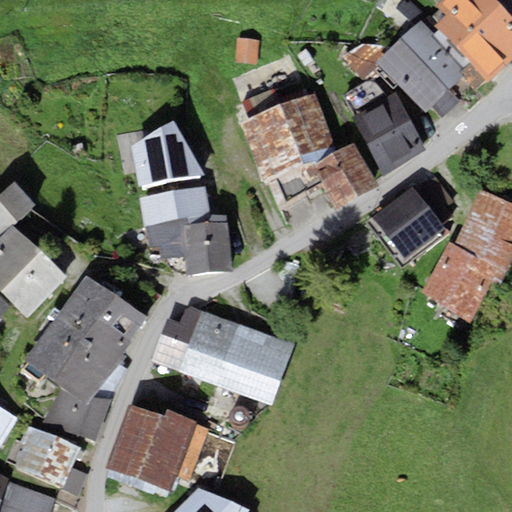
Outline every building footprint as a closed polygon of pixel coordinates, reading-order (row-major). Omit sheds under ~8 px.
[(403,0),(402,0),(395,8),(408,20),(416,12),(403,0)] [(451,10),(434,26),(485,79),(487,80),(511,55),(511,22),(490,0),(444,0),(443,2),(451,10)] [(396,47),(378,65),(425,112),(430,107),(442,119),(460,101),(449,90),(463,76),(475,89),(485,79),(434,26),(425,17),(396,47)] [(260,41),(238,39),(236,63),(258,65),(260,41)] [(363,79),(378,65),(396,47),(362,43),(342,56),(363,79)] [(354,114),(384,97),(368,79),(342,94),(354,114)] [(280,102),(239,122),(263,179),(309,161),(310,164),(336,151),(310,88),(278,97),(280,102)] [(354,114),(351,116),(383,174),(428,149),(396,91),(384,97),(354,114)] [(174,118),(132,145),(140,185),(206,176),(174,118)] [(336,151),(310,164),(324,188),(337,210),(380,185),(353,142),(336,151)] [(309,161),(263,179),(277,212),(324,188),(310,164),(309,161)] [(366,223),(365,224),(400,270),(449,233),(444,226),(455,218),(448,209),(455,203),(436,178),(417,192),(413,187),(380,213),(378,210),(365,221),(366,223)] [(14,180),(0,192),(0,233),(35,203),(14,180)] [(180,220),(207,217),(203,188),(139,197),(146,249),(159,248),(160,259),(185,255),(180,220)] [(454,244),(506,270),(507,271),(511,261),(511,205),(481,190),(454,244)] [(180,220),(185,255),(188,274),(231,268),(224,214),(207,217),(180,220)] [(13,224),(0,237),(0,289),(28,316),(67,275),(13,224)] [(506,270),(454,244),(448,241),(420,294),(472,321),(492,281),(499,285),(506,270)] [(146,314),(85,273),(60,309),(56,306),(49,316),(53,320),(25,359),(27,361),(23,368),(43,382),(48,375),(62,385),(86,405),(93,397),(112,400),(127,370),(123,365),(126,355),(121,350),(146,314)] [(0,318),(10,305),(0,296),(0,318)] [(182,322),(166,316),(150,362),(271,406),(294,344),(192,307),(185,311),(182,322)] [(96,442),(112,400),(93,397),(86,405),(62,385),(43,425),(96,442)] [(0,452),(23,417),(0,402),(0,452)] [(166,417),(129,403),(105,468),(172,493),(178,479),(190,484),(210,429),(196,424),(197,421),(168,410),(166,417)] [(249,412),(247,409),(244,408),(240,407),(237,407),(234,409),(231,411),(230,415),(230,418),(230,421),(232,424),(235,426),(238,428),(242,428),(245,427),(248,424),(250,422),(250,418),(250,415),(249,412)] [(79,447),(28,425),(20,442),(16,440),(7,462),(16,466),(14,467),(78,495),(86,476),(70,469),(75,458),(79,460),(82,452),(78,450),(79,447)] [(50,511),(55,499),(6,481),(0,504),(0,511),(50,511)] [(199,489),(175,511),(248,511),(250,509),(199,489)]
